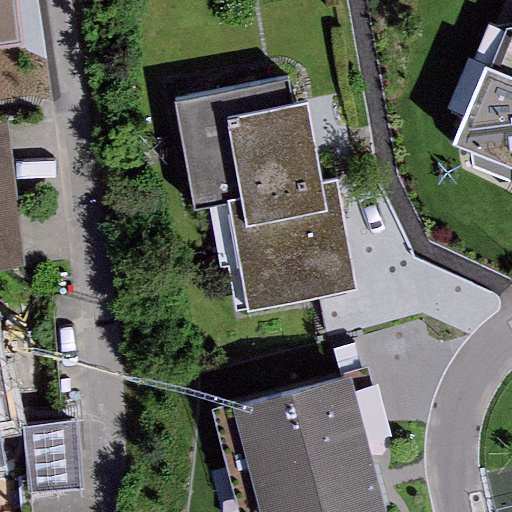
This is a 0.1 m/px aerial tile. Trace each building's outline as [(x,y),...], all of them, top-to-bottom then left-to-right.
[(0,0),(0,12),(17,12),(16,0),(0,0)] [(511,27),(494,23),(455,118),(493,131),(497,168),(511,176),(511,27)] [(290,86),(177,103),(194,211),(213,208),(223,269),(237,266),(245,317),(362,299),(344,185),(323,188),(311,107),(294,110),(290,86)] [(0,151),(0,267),(14,266),(0,151)] [(381,511),(349,385),(242,413),(268,511),(381,511)] [(0,401),(0,464),(9,463),(0,401)] [(84,408),(30,410),(32,479),(86,477),(84,408)]
